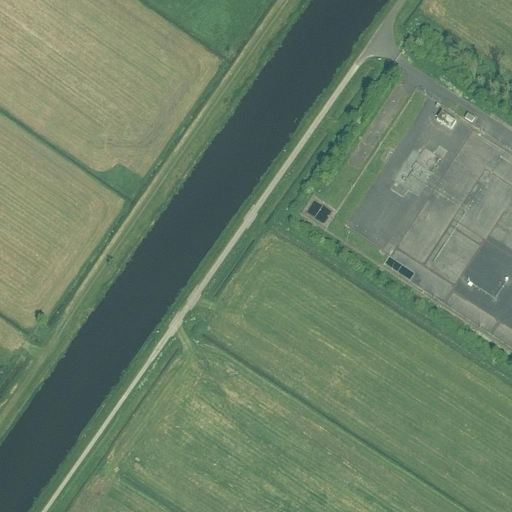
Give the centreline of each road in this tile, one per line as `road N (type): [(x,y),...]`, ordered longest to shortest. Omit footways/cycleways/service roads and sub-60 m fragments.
road 1 (track): [(293,0),(0,419)]
road 2 (unclassified): [(164,339),(402,0)]
